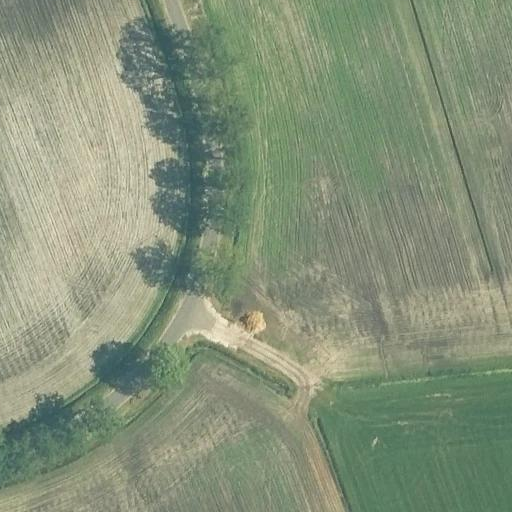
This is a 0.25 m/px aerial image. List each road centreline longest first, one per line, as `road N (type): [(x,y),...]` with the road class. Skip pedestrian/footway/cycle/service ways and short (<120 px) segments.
road 1 (unclassified): [(0,463),(88,420),(141,377),(173,336),(199,274),(212,202),(208,127),(164,0)]
road 2 (track): [(185,312),(251,343),(283,373),(315,468)]
